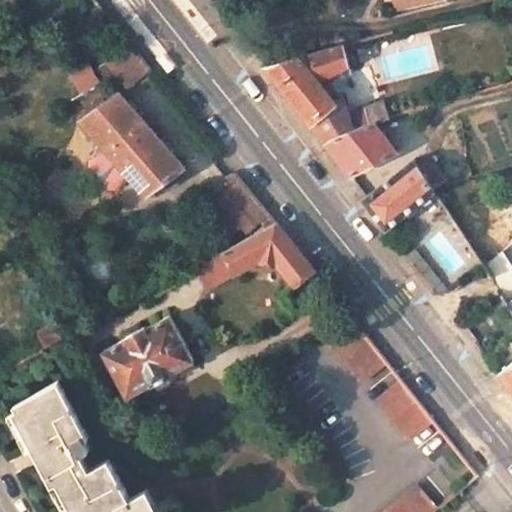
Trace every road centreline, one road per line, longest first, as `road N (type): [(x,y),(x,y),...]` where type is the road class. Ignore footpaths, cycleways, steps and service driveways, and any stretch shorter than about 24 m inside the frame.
road 1 (primary): [(150,0),(511,457)]
road 2 (unknown): [(368,511),(383,463),(313,354)]
